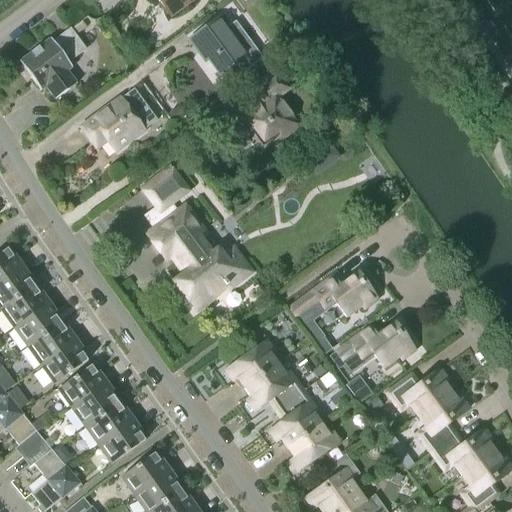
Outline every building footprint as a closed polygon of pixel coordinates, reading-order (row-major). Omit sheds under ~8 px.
[(168,14),(170,17),(193,0),(156,0),(159,3),(156,5),(165,16),(168,14)] [(247,56),(223,23),(219,17),(189,40),(198,53),(203,49),(210,58),(207,59),(219,76),(247,56)] [(45,87),(55,100),(76,84),(66,72),(71,68),(64,58),(70,53),(74,58),(84,50),(69,29),(52,42),(50,39),(19,62),(22,66),(20,68),(28,78),(29,77),(40,91),(45,87)] [(253,128),(263,141),(276,131),(281,137),(297,126),(273,93),(285,84),(275,70),(247,90),(258,105),(238,119),(248,132),(253,128)] [(106,142),(114,153),(157,122),(133,89),(80,128),(95,149),(106,142)] [(180,106),(168,114),(174,123),(186,115),(180,106)] [(207,181),(221,170),(205,150),(191,162),(207,181)] [(157,209),(167,208),(188,193),(171,169),(143,190),(157,209)] [(227,290),(249,274),(233,252),(227,257),(222,250),(213,257),(199,237),(204,233),(186,208),(147,236),(166,261),(175,255),(189,274),(176,284),(196,310),(213,298),(211,295),(224,286),(227,290)] [(0,254),(0,282),(22,266),(14,255),(12,257),(7,249),(0,254)] [(0,282),(0,309),(0,310),(34,286),(29,280),(31,279),(22,266),(0,282)] [(365,281),(359,273),(339,288),(331,277),(287,310),(294,318),(308,307),(314,316),(333,302),(344,317),(360,306),(364,310),(378,299),(375,294),(378,291),(368,278),(365,281)] [(0,310),(14,329),(49,304),(41,293),(39,294),(34,286),(0,310)] [(14,329),(27,347),(60,324),(56,317),(57,316),(49,304),(14,329)] [(27,347),(40,366),(75,341),(67,329),(65,331),(60,324),(27,347)] [(377,337),(370,327),(333,353),(334,354),(328,358),(338,371),(349,363),(352,368),(372,354),(382,369),(398,357),(400,360),(413,351),(408,344),(411,342),(405,333),(402,335),(394,324),(377,337)] [(315,343),(324,355),(331,350),(322,337),(315,343)] [(75,341),(40,366),(54,385),(87,362),(82,355),(84,353),(75,341)] [(236,379),(243,389),(277,364),(270,353),(273,351),(266,342),(224,372),(232,382),(236,379)] [(253,412),(266,402),(294,382),(287,372),(285,374),(277,364),(243,389),(250,398),(245,401),(253,412)] [(58,390),(71,409),(106,384),(98,372),(95,374),(90,367),(58,390)] [(408,408),(415,418),(449,393),(442,384),(446,381),(439,370),(414,388),(406,378),(385,394),(400,414),(408,408)] [(266,402),(274,412),(303,391),(300,389),(294,382),(266,402)] [(71,409),(85,428),(118,404),(113,397),(115,396),(106,384),(71,409)] [(296,442),(321,424),(314,415),(317,412),(310,402),(304,395),(303,391),(274,412),(281,423),(268,432),(275,443),(280,440),(287,449),(296,442)] [(413,435),(428,455),(450,438),(443,428),(467,410),(460,399),(456,403),(449,393),(415,418),(422,428),(413,435)] [(7,397),(0,402),(0,433),(5,430),(19,447),(30,437),(37,446),(44,441),(37,433),(31,425),(7,397)] [(374,398),(362,407),(368,416),(374,412),(381,407),(374,398)] [(85,428),(98,446),(133,421),(125,409),(122,411),(118,404),(85,428)] [(42,417),(31,425),(37,433),(48,424),(42,417)] [(133,421),(98,446),(112,466),(145,442),(139,434),(141,432),(133,421)] [(328,435),(321,424),(296,442),(287,449),(293,459),(289,462),(296,472),(338,442),(331,433),(328,435)] [(453,468),(459,477),(493,453),(486,444),(490,441),(483,430),(458,448),(450,438),(428,455),(443,475),(453,468)] [(45,456),(33,465),(47,481),(30,495),(39,506),(36,508),(39,511),(45,511),(79,484),(44,441),(37,446),(45,456)] [(493,453),(459,477),(467,487),(458,494),(468,507),(461,511),(475,511),(495,498),(487,488),(511,470),(504,459),(500,462),(493,453)] [(120,478),(134,496),(169,471),(160,459),(158,461),(153,454),(120,478)] [(317,507),(320,511),(328,511),(358,491),(351,481),(359,476),(344,455),(323,471),(330,481),(304,499),(312,510),(317,507)] [(403,457),(397,462),(404,472),(414,464),(410,458),(403,457)] [(134,496),(144,511),(151,511),(180,491),(175,484),(177,482),(169,471),(134,496)] [(151,511),(190,511),(195,508),(187,496),(185,498),(180,491),(151,511)] [(385,511),(374,496),(365,502),(358,491),(328,511),(385,511)] [(84,511),(94,511),(83,498),(77,502),(84,511)]
